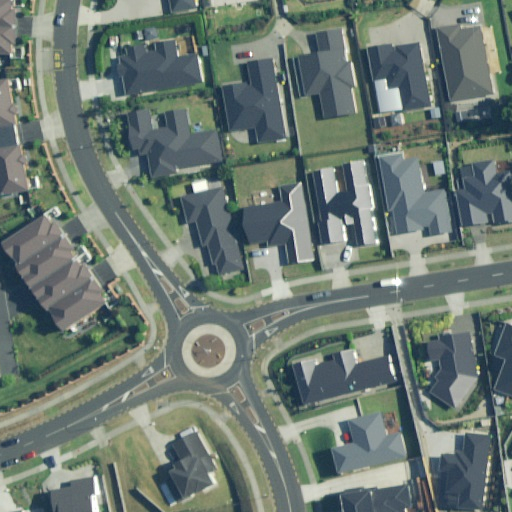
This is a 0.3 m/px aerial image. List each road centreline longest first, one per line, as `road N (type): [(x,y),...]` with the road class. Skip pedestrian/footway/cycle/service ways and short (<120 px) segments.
road 1 (tertiary): [(70,0),(60,59),(72,134),(96,193),(185,320)]
road 2 (residential): [(238,335),(365,296),(511,271)]
road 3 (tertiary): [(0,457),(110,410),(173,362)]
road 4 (tertiary): [(227,377),(273,446),(293,511)]
